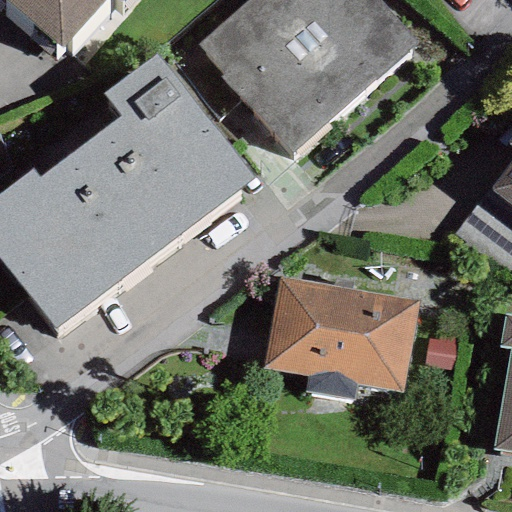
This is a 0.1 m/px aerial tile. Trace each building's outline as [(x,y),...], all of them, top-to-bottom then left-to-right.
[(123,0),(2,0),(61,50),(103,0),(115,0),(120,4),(123,0)] [(219,79),(289,157),(422,38),(387,0),(248,0),(196,47),(223,76),(219,79)] [(0,263),(50,331),(254,179),(159,51),(103,93),(121,117),(38,178),(32,170),(0,194),(0,263)] [(511,131),(503,143),(511,149),(511,159),(490,189),(511,205),(511,131)] [(509,278),(511,273),(511,205),(490,189),(454,237),(509,278)] [(262,369),(306,376),(303,392),(353,401),(356,385),(402,393),(417,301),(278,278),(262,369)] [(511,316),(503,315),(498,348),(509,350),(493,450),(511,452),(511,316)] [(427,340),(423,368),(451,372),(455,344),(427,340)]
